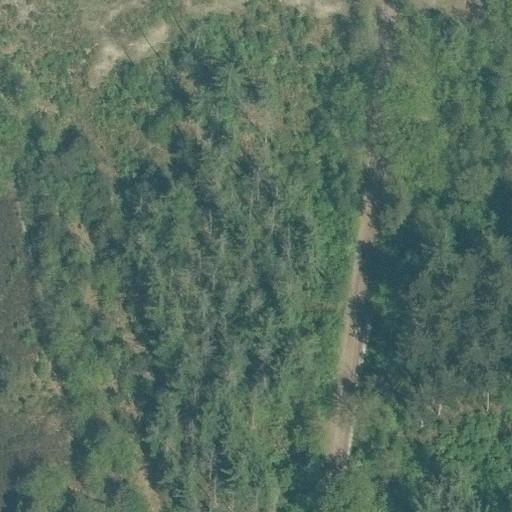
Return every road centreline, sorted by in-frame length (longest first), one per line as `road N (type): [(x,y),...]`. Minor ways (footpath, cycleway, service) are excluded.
road 1 (track): [(326,511),(374,196),(387,0)]
road 2 (track): [(511,278),(396,200),(374,196)]
